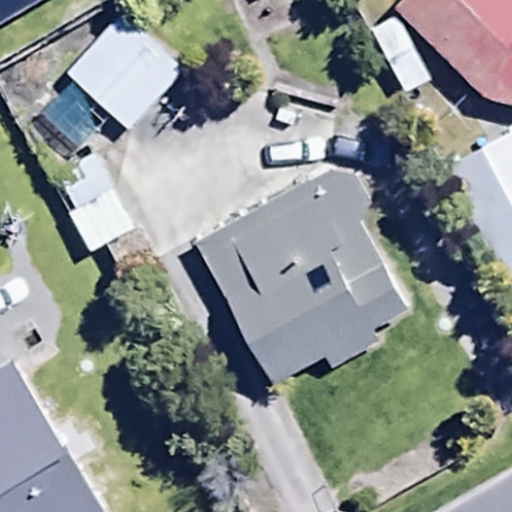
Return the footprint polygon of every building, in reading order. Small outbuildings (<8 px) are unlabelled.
[(511,0),(394,0),(385,9),(475,101),(511,111),(511,0)] [(183,73),(110,13),(55,82),(127,141),(183,73)] [(511,134),(437,170),(492,288),(511,279),(511,134)] [(341,167),(193,253),(268,381),(314,354),(327,377),(382,345),(373,330),(402,313),(354,230),(372,220),(341,167)] [(92,511),(1,363),(0,363),(0,511),(92,511)]
